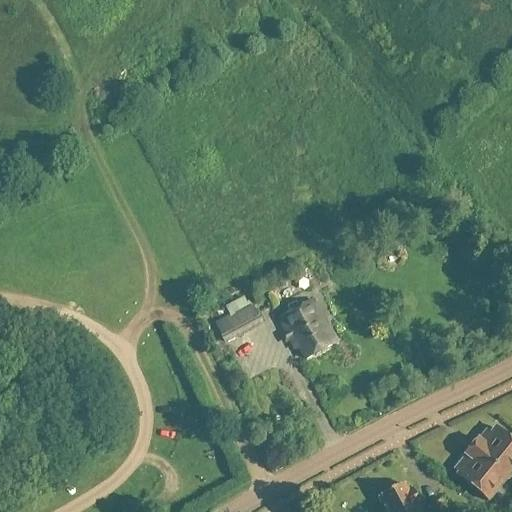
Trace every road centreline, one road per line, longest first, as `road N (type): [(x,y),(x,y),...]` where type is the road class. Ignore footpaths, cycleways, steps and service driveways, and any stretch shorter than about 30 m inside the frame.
road 1 (tertiary): [(236,511),(511,367)]
road 2 (track): [(267,492),(190,329),(172,313),(155,312)]
